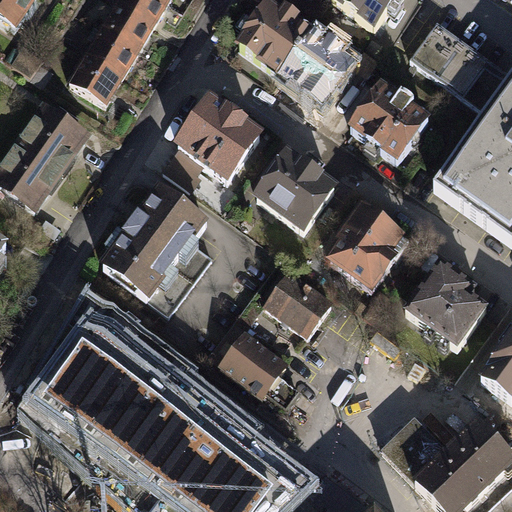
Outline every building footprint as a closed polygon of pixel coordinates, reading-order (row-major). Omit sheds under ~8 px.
[(36,0),(0,0),(0,25),(10,33),(36,0)] [(156,0),(116,0),(113,6),(155,34),(171,10),(156,0)] [(156,0),(171,10),(178,0),(156,0)] [(261,0),(260,0),(227,48),(273,80),(307,31),(261,0)] [(399,0),(331,0),(331,1),(377,33),(399,0)] [(113,6),(96,30),(138,59),(155,34),(113,6)] [(504,72),(434,23),(406,61),(476,111),(504,72)] [(96,30),(80,54),(122,83),(138,59),(96,30)] [(307,31),(273,80),(322,113),(355,65),(307,31)] [(80,54),(63,78),(105,107),(122,83),(80,54)] [(511,251),(511,249),(511,70),(507,67),(504,72),(476,111),(422,188),(511,251)] [(382,85),(348,134),(397,167),(430,118),(382,85)] [(262,140),(204,100),(158,167),(183,184),(195,167),(228,190),(262,140)] [(85,142),(39,108),(0,161),(0,195),(30,218),(85,142)] [(285,158),(254,202),(304,235),(334,193),(285,158)] [(206,228),(156,192),(97,272),(165,323),(207,267),(188,253),(206,228)] [(358,211),(320,262),(367,296),(405,245),(358,211)] [(0,246),(0,264),(9,253),(0,246)] [(407,313),(450,345),(478,307),(463,296),(467,290),(439,269),(407,313)] [(325,307),(284,277),(255,316),(296,346),(325,307)] [(190,511),(253,429),(85,301),(0,407),(123,511),(190,511)] [(364,310),(357,305),(352,312),(359,317),(364,310)] [(510,395),(511,396),(511,324),(467,385),(500,409),(510,395)] [(287,365),(242,332),(214,370),(260,403),(267,392),(288,407),(301,388),(281,373),(287,365)] [(422,425),(387,454),(436,511),(470,511),(511,476),(511,454),(483,420),(445,452),(422,425)] [(295,459),(253,429),(190,511),(289,511),(323,479),(295,459)] [(356,511),(323,479),(289,511),(356,511)]
